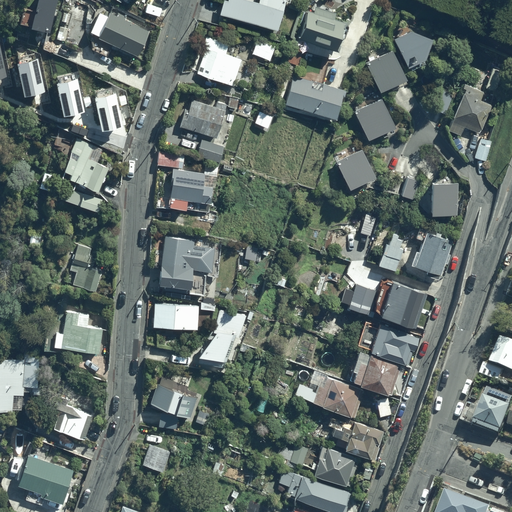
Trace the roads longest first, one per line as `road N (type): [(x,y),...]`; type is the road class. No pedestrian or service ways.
road 1 (residential): [(88,511),(119,418),(142,141),(186,0)]
road 2 (residential): [(369,511),(474,204),(481,190),(486,202),(480,279)]
road 3 (residential): [(443,428),(480,279)]
